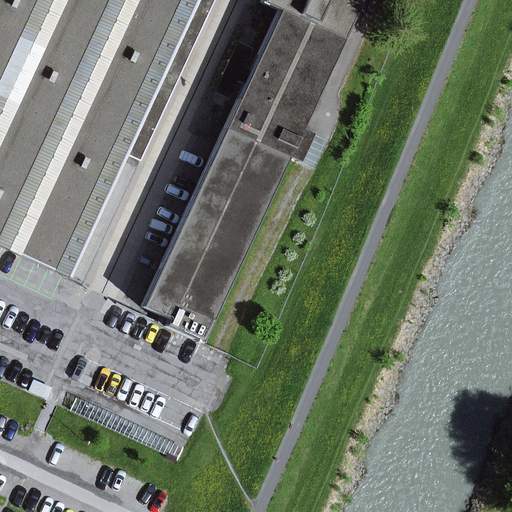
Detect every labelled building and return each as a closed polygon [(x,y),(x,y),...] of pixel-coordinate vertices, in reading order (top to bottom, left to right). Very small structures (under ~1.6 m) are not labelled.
[(0,0),(0,246),(67,278),(121,162),(124,155),(140,162),(182,71),(176,69),(187,44),(193,47),(214,0),(0,0)] [(167,320),(163,327),(200,344),(286,159),(297,163),(310,134),(300,129),(358,0),(261,0),(260,3),(277,11),(250,70),(243,67),(236,82),(243,85),(140,307),(167,320)] [(176,69),(182,71),(193,47),(187,44),(176,69)] [(236,82),(243,67),(228,60),(221,75),(236,82)] [(297,163),(314,172),(328,142),(310,134),(297,163)] [(136,169),(140,162),(124,155),(121,162),(136,169)]
